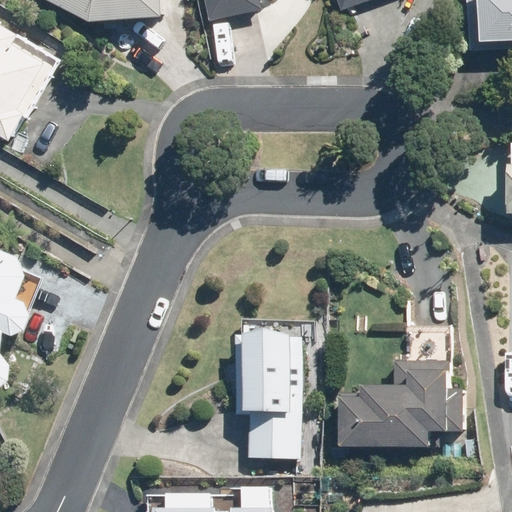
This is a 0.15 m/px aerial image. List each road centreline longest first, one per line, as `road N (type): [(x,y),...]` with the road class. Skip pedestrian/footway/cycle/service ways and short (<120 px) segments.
road 1 (residential): [(171,225),(170,147),(185,122),(231,108),(371,108),(388,113),(400,130),(396,176),(375,194),(347,202),(226,197)]
road 2 (residential): [(171,225),(58,511)]
